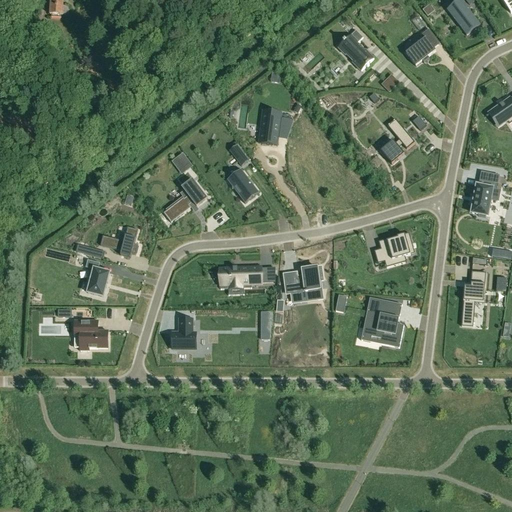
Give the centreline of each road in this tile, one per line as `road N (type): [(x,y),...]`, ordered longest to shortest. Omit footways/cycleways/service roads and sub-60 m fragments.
road 1 (residential): [(132,382),(170,266),(184,251),(273,240),(448,199)]
road 2 (track): [(286,0),(0,224)]
road 3 (residential): [(407,384),(132,382)]
road 4 (residential): [(423,384),(448,199)]
road 5 (residential): [(448,199),(475,70),(511,45)]
road 6 (residential): [(343,511),(407,384)]
road 7 (residential): [(132,382),(0,381)]
